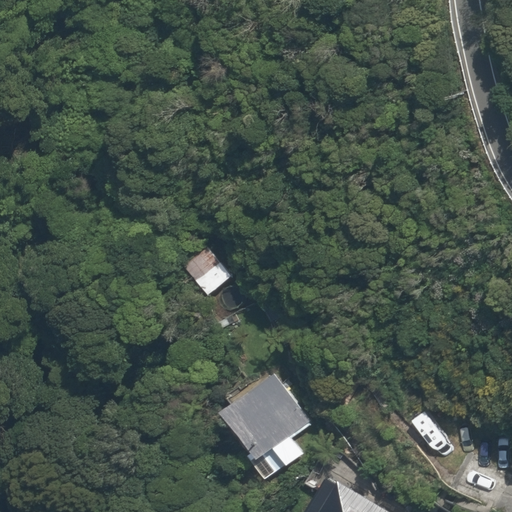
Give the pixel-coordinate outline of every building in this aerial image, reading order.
[(235,273),(213,242),(186,261),(208,293),(235,273)] [(312,422),(276,371),(221,408),(257,458),(274,446),(278,452),(267,460),(274,470),(285,462),(287,465),(306,452),(294,435),(312,422)] [(375,396),(353,408),(366,431),(388,419),(375,396)] [(511,469),(479,446),(451,484),(488,511),(511,478),(511,469)] [(393,511),(335,480),(317,511),(393,511)]
